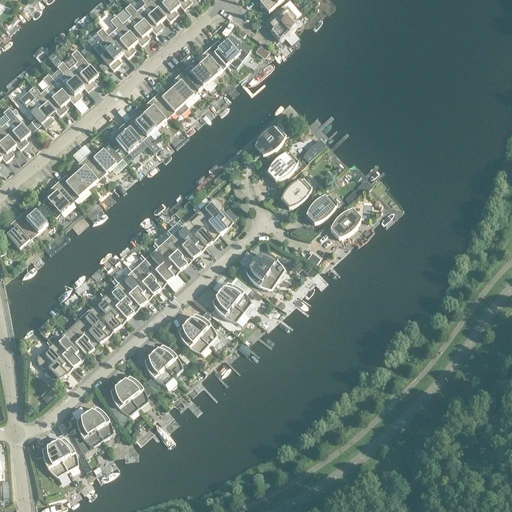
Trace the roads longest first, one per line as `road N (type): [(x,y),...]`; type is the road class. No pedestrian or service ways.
road 1 (residential): [(262,226),(63,409),(14,432)]
road 2 (unclassified): [(280,511),(359,462),(432,389),(511,289)]
road 3 (residential): [(0,194),(222,0)]
